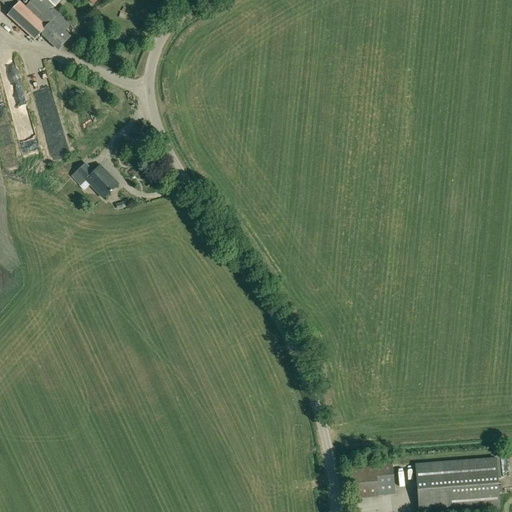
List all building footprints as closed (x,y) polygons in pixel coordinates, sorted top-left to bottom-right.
[(71,37),(53,20),(57,16),(38,0),(32,0),(26,7),(20,1),(7,16),(35,41),(40,35),(58,51),(71,37)] [(56,156),(70,152),(57,108),(43,112),(56,156)] [(72,177),(81,185),(86,180),(104,199),(119,185),(100,165),(93,172),(85,164),(72,177)] [(419,511),(467,511),(500,509),(496,458),(416,465),(419,511)] [(392,463),(351,467),(354,499),(378,496),(377,485),(394,483),(392,463)] [(398,511),(387,498),(380,504),(387,511),(398,511)]
